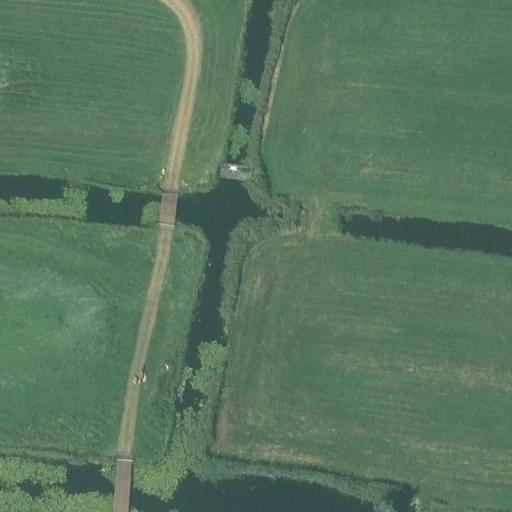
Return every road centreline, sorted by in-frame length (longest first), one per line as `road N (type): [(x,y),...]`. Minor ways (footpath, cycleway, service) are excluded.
road 1 (track): [(317,179),(310,247),(411,483),(511,489)]
road 2 (track): [(170,189),(130,399),(121,511)]
road 3 (track): [(180,0),(194,52),(172,169)]
